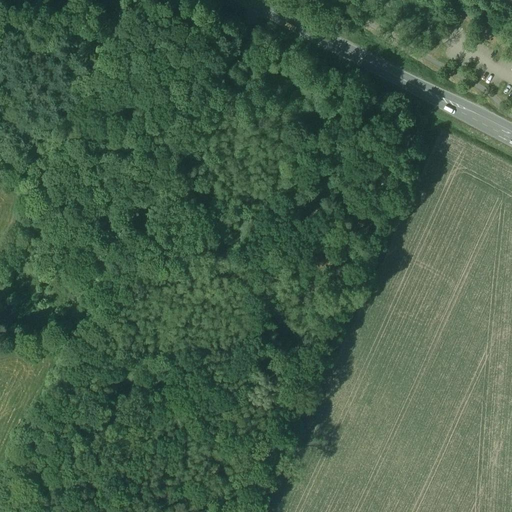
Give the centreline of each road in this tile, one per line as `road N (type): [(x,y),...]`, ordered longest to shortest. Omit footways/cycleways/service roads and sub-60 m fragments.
road 1 (secondary): [(251,0),(385,70)]
road 2 (secondary): [(385,70),(511,142)]
road 3 (secondary): [(511,128),(385,70)]
